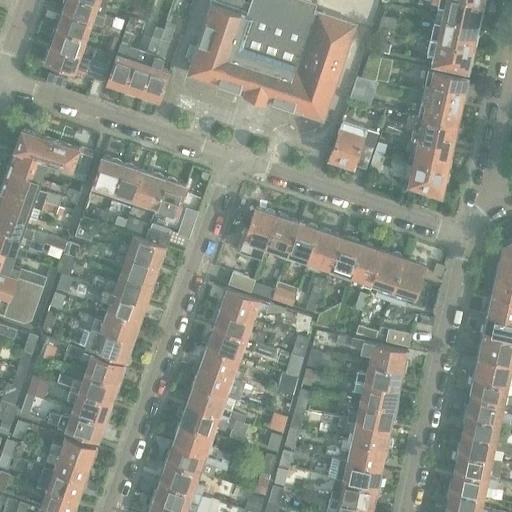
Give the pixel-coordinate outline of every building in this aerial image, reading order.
[(64,0),(67,1),(64,7),(112,24),(115,16),(96,9),(99,1),(96,0),(64,0)] [(357,22),(316,8),(318,1),(314,0),(251,0),(251,1),(247,0),(215,0),(215,2),(213,1),(189,72),(245,91),(244,93),(267,101),(268,99),(325,118),(357,22)] [(483,3),(483,0),(482,0),(440,0),(437,14),(478,23),(481,12),(484,13),(486,3),(483,3)] [(59,14),(56,24),(87,34),(90,25),(119,35),(121,27),(112,24),(64,7),(62,15),(59,14)] [(437,14),(432,37),(473,46),(473,44),(477,45),(479,35),(476,34),(478,23),(437,14)] [(52,42),(92,56),(110,62),(113,53),(84,43),(87,34),(56,24),(52,34),(55,35),(52,42)] [(143,92),(160,98),(170,69),(161,66),(174,26),(166,24),(165,28),(143,92)] [(143,60),(135,57),(125,86),(143,92),(165,28),(157,25),(148,50),(147,50),(143,60)] [(108,80),(125,86),(135,57),(126,54),(133,33),(125,30),(108,80)] [(473,46),(432,37),(429,52),(434,53),(432,63),(468,71),(470,60),(473,60),(476,50),(472,50),(473,46)] [(110,62),(92,56),(52,42),(50,50),(47,49),(44,58),(104,79),(110,62)] [(389,54),(391,45),(375,42),(373,50),(389,54)] [(374,80),(381,57),(370,55),(362,77),(374,80)] [(425,91),(462,100),(463,92),(467,90),(469,82),(466,78),(467,76),(430,68),(425,91)] [(363,102),(368,87),(356,83),(351,98),(363,102)] [(462,100),(425,91),(419,115),(457,123),(461,120),(462,113),(460,109),(462,100)] [(457,123),(419,115),(414,138),(451,147),(453,138),(457,136),(459,129),(456,124),(457,123)] [(343,119),(342,124),(331,156),(334,157),(335,160),(343,162),(345,161),(355,164),(355,163),(366,166),(378,131),(343,119)] [(22,127),(15,147),(57,162),(87,172),(94,152),(22,127)] [(451,147),(414,138),(409,161),(447,170),(447,169),(451,166),(452,159),(450,155),(451,147)] [(384,156),(385,156),(387,146),(378,144),(375,154),(377,154),(384,156)] [(57,162),(15,147),(9,166),(42,177),(45,167),(54,170),(57,162)] [(90,189),(112,197),(124,162),(102,154),(90,189)] [(384,156),(377,154),(371,181),(378,183),(384,156)] [(447,170),(409,161),(405,181),(441,194),(444,183),(448,180),(449,175),(446,171),(447,170)] [(146,169),(124,162),(112,197),(134,204),(146,169)] [(38,188),(42,177),(9,166),(2,185),(58,204),(61,196),(38,188)] [(154,211),(166,176),(146,169),(134,204),(154,211)] [(187,184),(166,176),(154,211),(178,220),(182,207),(180,206),(187,184)] [(2,185),(0,191),(0,204),(29,215),(32,205),(55,213),(58,204),(2,185)] [(29,215),(0,204),(0,226),(65,249),(68,240),(25,226),(29,215)] [(263,258),(267,246),(278,214),(276,214),(275,211),(268,208),(266,210),(256,207),(249,228),(247,227),(241,245),(243,245),(242,251),(263,258)] [(126,227),(129,218),(131,213),(124,211),(119,225),(126,227)] [(280,215),(278,214),(267,246),(280,250),(279,255),(287,257),(299,221),(288,218),(287,215),(283,214),(280,215)] [(149,225),(129,218),(126,227),(146,234),(149,226),(149,225)] [(299,221),(287,257),(295,260),(297,256),(309,260),(320,228),(319,228),(317,225),(311,223),(309,224),(299,221)] [(0,226),(0,247),(16,253),(19,243),(61,258),(65,249),(0,226)] [(149,226),(146,234),(145,238),(166,245),(170,233),(149,226)] [(323,229),(320,228),(309,260),(323,265),(321,269),(329,272),(341,236),(332,233),(331,229),(325,228),(323,229)] [(118,250),(160,264),(166,245),(145,238),(133,233),(130,244),(121,241),(118,250)] [(351,239),(341,236),(329,272),(351,279),(352,275),(363,243),(360,242),(359,239),(354,237),(351,239)] [(80,242),(68,239),(64,251),(76,255),(80,242)] [(365,243),(363,243),(352,275),(365,279),(364,284),(372,286),(384,250),(375,247),(374,244),(368,242),(365,243)] [(494,290),(493,294),(511,298),(511,259),(504,245),(503,243),(502,247),(504,247),(500,265),(497,267),(493,288),(494,290)] [(16,253),(0,247),(0,268),(18,275),(44,284),(48,275),(12,263),(16,253)] [(120,272),(153,283),(160,264),(118,250),(115,258),(124,261),(120,272)] [(391,300),(405,257),(403,256),(401,253),(397,252),(394,253),(384,250),(372,286),(378,288),(376,295),(391,300)] [(75,255),(64,251),(58,269),(69,273),(75,255)] [(408,258),(405,257),(391,300),(405,304),(406,300),(414,302),(427,264),(417,261),(415,258),(411,256),(408,258)] [(44,284),(18,275),(0,268),(0,312),(26,321),(32,318),(44,284)] [(252,291),(252,290),(256,279),(234,271),(230,283),(252,291)] [(92,283),(146,302),(153,283),(120,272),(117,281),(95,274),(92,283)] [(62,273),(57,287),(68,291),(73,276),(62,273)] [(327,278),(317,275),(310,296),(320,299),(327,278)] [(110,298),(107,309),(140,321),(146,302),(92,283),(89,291),(110,298)] [(258,292),(273,297),(276,288),(261,283),(258,292)] [(222,297),(219,306),(254,318),(257,308),(269,312),(284,312),(285,307),(227,287),(224,296),(222,297)] [(273,297),(294,304),(298,295),(276,287),(276,288),(273,297)] [(65,295),(55,291),(50,305),(60,309),(65,295)] [(366,303),(369,294),(361,291),(358,300),(366,303)] [(511,298),(493,294),(492,302),(489,304),(487,313),(489,313),(511,318),(511,298)] [(217,317),(214,326),(263,343),(266,334),(250,329),(254,318),(219,306),(216,314),(217,317)] [(83,312),(80,321),(133,340),(140,321),(107,309),(103,319),(83,312)] [(46,331),(50,332),(56,315),(47,312),(42,326),(46,331)] [(483,333),(485,333),(511,339),(511,318),(489,313),(487,322),(485,323),(483,333)] [(318,324),(334,329),(337,318),(328,315),(327,319),(320,316),(318,324)] [(0,320),(0,330),(15,336),(18,327),(0,320)] [(127,359),(133,340),(80,321),(78,320),(76,328),(84,331),(80,342),(127,359)] [(378,338),(380,331),(359,324),(356,334),(378,338)] [(263,343),(214,326),(211,334),(208,336),(205,345),(241,357),(244,346),(273,356),(276,348),(263,343)] [(389,328),(387,340),(409,345),(411,333),(389,328)] [(33,352),(39,334),(30,331),(24,349),(33,352)] [(299,333),(292,353),(303,357),(310,337),(299,333)] [(511,339),(485,333),(483,342),(480,343),(478,353),(480,354),(479,357),(511,364),(511,339)] [(372,352),(370,362),(406,370),(408,362),(406,359),(408,349),(353,338),(351,347),(372,352)] [(89,360),(85,370),(121,383),(124,374),(122,371),(125,363),(68,343),(65,352),(89,360)] [(204,355),(201,364),(243,379),(254,382),(256,377),(245,373),(246,371),(237,368),(241,357),(205,345),(203,353),(204,355)] [(308,363),(317,366),(322,350),(312,347),(308,363)] [(27,369),(33,352),(24,349),(18,366),(27,369)] [(298,377),(303,357),(292,353),(287,374),(298,377)] [(475,369),(473,376),(508,383),(510,373),(511,373),(511,364),(479,357),(477,367),(475,369)] [(404,379),(406,370),(370,362),(367,373),(358,371),(356,380),(399,389),(401,381),(404,379)] [(254,382),(243,379),(201,364),(198,373),(195,374),(192,383),(227,395),(231,385),(259,394),(262,385),(254,382)] [(317,368),(307,365),(302,381),(312,384),(317,368)] [(18,366),(12,383),(21,386),(27,369),(18,366)] [(57,381),(70,386),(112,401),(114,394),(117,392),(121,383),(85,370),(82,380),(60,372),(57,381)] [(26,392),(34,395),(41,376),(33,373),(26,392)] [(511,395),(506,394),(508,383),(473,376),(472,382),(473,385),(471,395),(511,404),(511,395)] [(364,391),(361,401),(397,409),(399,400),(397,397),(399,389),(356,380),(354,389),(364,391)] [(21,386),(12,383),(6,381),(0,398),(1,398),(15,403),(21,386)] [(188,403),(237,420),(245,422),(247,415),(232,410),(232,409),(224,406),(227,395),(192,383),(189,392),(191,395),(188,403)] [(76,398),(72,408),(107,420),(111,412),(109,409),(112,401),(70,386),(67,395),(76,398)] [(34,395),(26,392),(20,411),(28,413),(34,395)] [(467,405),(465,414),(500,421),(502,411),(511,412),(511,404),(471,395),(469,404),(467,405)] [(18,404),(15,403),(1,398),(0,401),(0,417),(2,418),(11,421),(12,421),(18,404)] [(350,410),(348,419),(391,428),(392,421),(395,419),(397,409),(361,401),(359,412),(350,410)] [(182,413),(179,421),(214,433),(218,423),(234,429),(237,420),(188,403),(185,411),(182,413)] [(105,429),(107,420),(72,408),(69,418),(51,411),(48,420),(99,438),(102,430),(105,429)] [(291,427),(301,429),(305,410),(295,408),(291,427)] [(465,422),(463,432),(511,443),(511,435),(498,432),(500,421),(465,414),(464,420),(465,422)] [(391,428),(348,419),(340,417),(338,426),(355,430),(353,441),(389,449),(391,439),(389,436),(391,428)] [(2,418),(0,424),(0,431),(7,434),(11,421),(2,418)] [(11,436),(18,438),(22,439),(28,422),(17,418),(11,436)] [(211,444),(214,433),(179,421),(176,430),(178,432),(175,441),(230,460),(233,453),(219,448),(219,447),(211,444)] [(301,429),(291,427),(286,446),(295,449),(301,429)] [(494,449),(511,452),(511,443),(463,432),(461,442),(459,443),(457,450),(492,458),(494,449)] [(268,448),(279,451),(283,436),(272,433),(268,448)] [(12,455),(18,438),(11,436),(7,434),(2,451),(12,455)] [(52,441),(49,449),(90,463),(93,455),(96,454),(97,449),(96,446),(96,445),(65,435),(61,444),(52,441)] [(344,439),(339,458),(382,467),(384,460),(387,458),(389,449),(353,441),(344,439)] [(169,452),(166,460),(201,472),(205,461),(227,469),(230,460),(175,441),(171,450),(169,452)] [(88,470),(90,463),(49,449),(46,456),(56,459),(53,469),(86,481),(89,473),(88,470)] [(295,453),(284,450),(280,465),(290,468),(295,453)] [(457,460),(455,470),(498,479),(499,472),(490,469),(492,458),(457,450),(456,458),(457,460)] [(0,465),(7,468),(12,455),(2,451),(0,456),(0,465)] [(262,471),(272,474),(278,454),(268,451),(262,471)] [(347,469),(345,479),(380,487),(382,478),(380,475),(382,467),(339,458),(338,467),(347,469)] [(197,482),(201,472),(166,460),(163,468),(164,470),(161,479),(203,494),(206,485),(197,482)] [(40,474),(37,483),(78,497),(81,489),(84,488),(86,481),(53,469),(50,478),(40,474)] [(0,489),(3,491),(9,473),(0,470),(0,489)] [(496,488),(498,479),(455,470),(453,479),(451,481),(449,488),(484,496),(486,486),(496,488)] [(256,491),(266,494),(270,479),(261,476),(256,491)] [(311,493),(331,497),(374,506),(375,499),(378,497),(380,487),(345,479),(335,477),(333,488),(313,483),(311,493)] [(156,489),(153,497),(188,510),(191,499),(200,502),(201,499),(218,505),(220,500),(203,494),(161,479),(158,488),(156,489)] [(76,505),(78,497),(37,483),(35,490),(44,494),(41,504),(64,511),(75,511),(77,507),(76,505)] [(273,488),(269,504),(279,506),(284,491),(273,488)] [(449,498),(447,507),(468,511),(506,511),(481,507),(484,496),(449,488),(447,495),(449,498)] [(252,510),(257,511),(260,511),(265,498),(256,496),(252,510)] [(186,511),(188,510),(153,497),(150,507),(151,509),(149,511),(186,511)] [(372,511),(374,506),(331,497),(327,511),(372,511)] [(15,511),(25,511),(29,504),(20,501),(15,511)]
